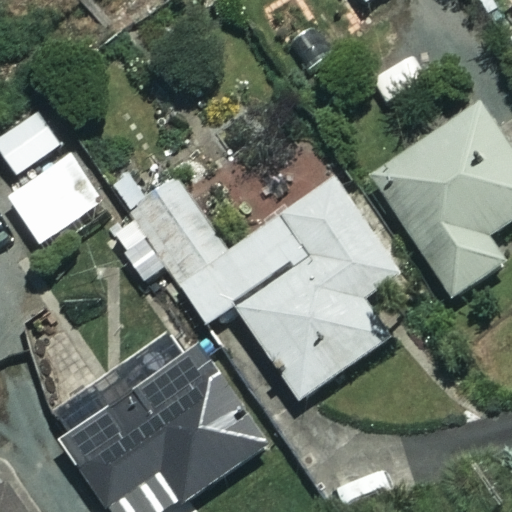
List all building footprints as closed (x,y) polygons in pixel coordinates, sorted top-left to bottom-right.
[(402,0),(320,0),(327,9),(339,0),(365,0),(378,17),(402,0)] [(511,225),(511,143),(485,103),(375,176),(458,301),(511,266),(493,239),(511,225)] [(66,146),(44,114),(0,144),(0,149),(19,178),(66,146)] [(108,202),(78,156),(13,200),(43,245),(108,202)] [(137,176),(118,189),(208,326),(239,306),(304,402),(389,346),(362,305),(406,276),(341,178),(229,253),(179,178),(151,197),(137,176)] [(184,365),(166,338),(59,408),(78,436),(66,444),(111,511),(176,511),(272,449),(207,350),(184,365)] [(0,511),(25,511),(7,483),(0,487),(0,511)]
